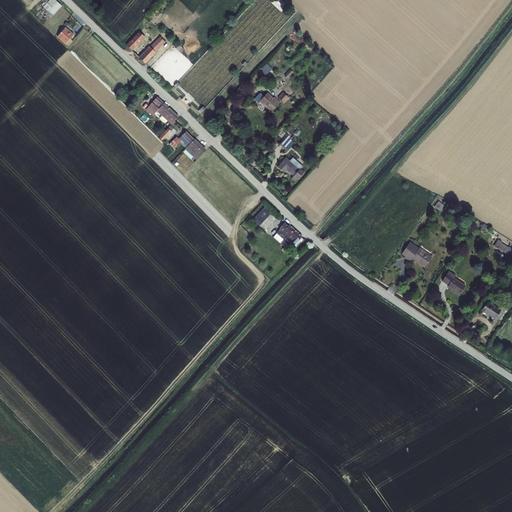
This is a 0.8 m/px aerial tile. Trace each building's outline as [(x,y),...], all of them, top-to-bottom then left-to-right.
[(55,0),(48,0),(43,7),(52,15),(62,5),(55,0)] [(67,47),(75,37),(67,30),(59,39),(67,47)] [(145,37),(141,34),(128,48),(132,52),(145,37)] [(175,48),(180,53),(184,49),(179,44),(175,48)] [(173,45),(166,53),(168,55),(165,58),(175,67),(180,62),(170,53),(175,48),(173,45)] [(145,64),(158,51),(155,48),(153,50),(150,47),(139,60),(145,64)] [(267,63),(257,72),(262,77),(272,69),(267,63)] [(287,78),(293,72),(290,69),(284,75),(287,78)] [(282,103),(286,99),(280,93),(276,97),(282,103)] [(257,103),(268,113),(277,103),(272,98),(271,99),(265,94),(257,103)] [(178,119),(158,99),(145,111),(152,117),(157,112),(172,125),(173,124),(178,119)] [(167,125),(158,135),(160,137),(169,128),(167,125)] [(193,141),(193,137),(186,131),(179,138),(188,146),(193,141)] [(203,156),(208,150),(195,139),(193,137),(193,141),(188,146),(187,148),(189,150),(192,146),(203,156)] [(287,139),(280,147),(284,151),(292,143),(287,139)] [(297,166),(288,158),(285,161),(281,158),(273,167),(279,173),(281,170),(288,176),(287,178),(291,181),(299,172),(296,168),(297,166)] [(437,201),(433,207),(444,214),(448,207),(437,201)] [(264,207),(252,220),(259,226),(271,213),(264,207)] [(296,245),(302,239),(288,225),(286,226),(282,223),(275,232),(287,244),(291,245),(296,245)] [(424,269),(431,260),(421,252),(420,253),(408,246),(402,254),(405,256),(403,260),(409,264),(413,259),(418,262),(416,264),(424,269)] [(455,278),(448,273),(441,282),(448,287),(446,289),(459,297),(465,288),(454,280),(455,278)] [(503,308),(500,307),(498,309),(501,311),(499,313),(486,304),(480,313),(493,322),(495,319),(499,322),(506,311),(503,308)]
